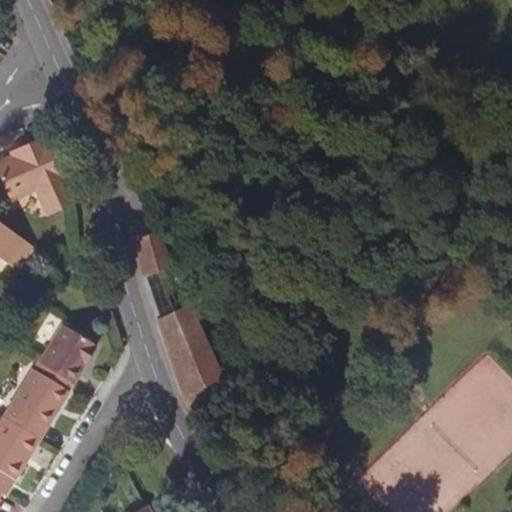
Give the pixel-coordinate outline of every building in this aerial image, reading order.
[(64,176),(49,143),(0,165),(0,170),(12,201),(37,189),(50,216),(76,203),(64,176)] [(35,250),(0,224),(0,258),(9,265),(11,263),(21,270),(35,250)] [(145,279),(145,280),(171,265),(156,232),(153,233),(139,239),(145,279)] [(145,280),(160,326),(192,311),(191,309),(171,265),(145,280)] [(160,326),(181,391),(220,373),(192,311),(160,326)] [(43,364),(78,385),(102,345),(67,325),(43,364)] [(7,418),(45,440),(73,393),(36,370),(7,418)] [(182,392),(190,408),(228,391),(220,373),(181,391),(182,392)] [(0,429),(0,491),(5,495),(10,498),(45,440),(7,418),(0,429)]
